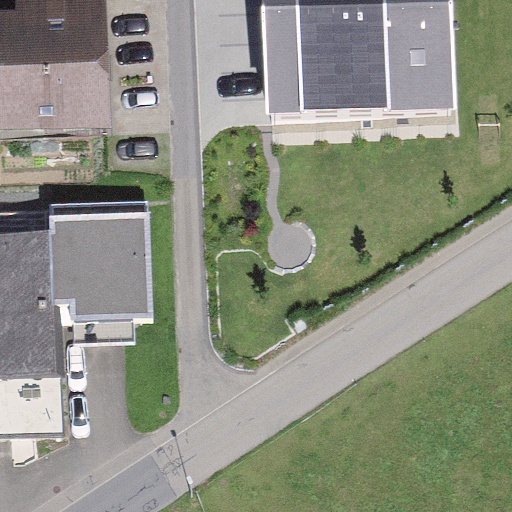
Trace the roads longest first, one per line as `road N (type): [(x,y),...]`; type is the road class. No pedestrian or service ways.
road 1 (residential): [(226,429),(203,392),(191,346),(178,0)]
road 2 (tertiary): [(226,429),(511,246)]
road 3 (tertiary): [(101,511),(226,429)]
